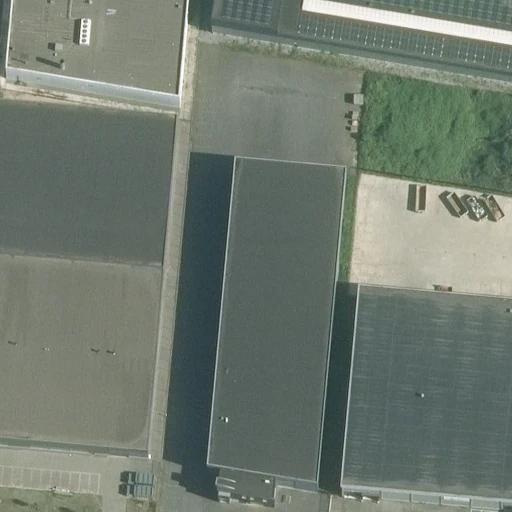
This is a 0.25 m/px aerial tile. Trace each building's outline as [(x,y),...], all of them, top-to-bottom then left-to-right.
[(13,0),(6,80),(179,109),(189,0),(13,0)] [(511,0),(215,0),(210,34),(511,84),(511,0)] [(0,448),(148,462),(164,278),(178,125),(0,108),(0,448)] [(346,178),(235,168),(207,476),(220,478),(217,500),(274,509),(278,487),(319,494),(346,178)] [(466,508),(511,511),(511,310),(485,308),(359,297),(341,497),(466,508)]
